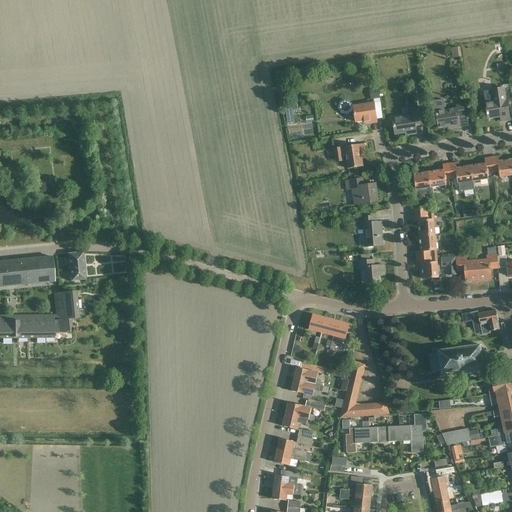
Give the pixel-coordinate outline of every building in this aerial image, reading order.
[(460,47),(451,48),(452,58),(461,57),(460,47)] [(506,63),(499,64),(500,72),(507,71),(506,63)] [(484,92),(485,104),(487,119),(500,117),(500,121),(509,120),(506,100),(505,101),(504,88),(491,90),(491,91),(484,92)] [(431,113),(436,112),(438,128),(452,126),(453,128),(460,127),(458,118),(465,117),(463,103),(456,104),(457,109),(444,111),(442,100),(429,102),(431,114),(431,113)] [(341,104),(340,108),(342,112),(346,113),(349,111),(354,112),(355,122),(364,121),(364,122),(369,121),(369,124),(377,123),(376,119),(374,103),(353,106),(353,107),(350,107),(348,103),(344,102),(341,104)] [(380,102),(374,103),(376,119),(382,119),(380,102)] [(291,105),(284,106),(287,123),(294,122),(292,113),(291,105)] [(414,125),(421,124),(419,110),(412,111),(413,116),(392,119),(394,135),(409,132),(410,135),(415,134),(414,125)] [(360,154),(365,153),(364,144),(344,147),(345,150),(341,150),(340,148),(333,149),(336,163),(342,161),(342,156),(346,156),(348,169),(362,167),(360,154)] [(497,157),(490,158),(493,173),(499,172),(500,178),(511,175),(511,159),(498,162),(497,157)] [(485,164),(470,166),(473,182),(487,179),(487,174),(493,173),(490,158),(484,159),(485,164)] [(455,163),(449,164),(451,179),(457,178),(458,184),(473,182),(470,166),(456,168),(455,163)] [(443,170),(428,172),(431,188),(446,186),(445,180),(451,179),(449,164),(442,165),(443,170)] [(431,188),(428,172),(413,175),(416,190),(431,188)] [(354,205),(378,202),(375,184),(363,186),(362,179),(347,181),(349,190),(352,190),(354,205)] [(433,214),(427,214),(412,216),(413,222),(418,222),(419,237),(435,235),(433,214)] [(365,247),(382,245),(380,222),(375,223),(375,217),(357,218),(358,227),(363,227),(365,247)] [(415,252),(416,258),(437,257),(435,235),(419,237),(420,251),(415,252)] [(486,248),(487,256),(486,256),(486,260),(466,261),(466,258),(455,258),(457,272),(464,272),(465,282),(491,280),(490,269),(498,269),(496,255),(495,247),(486,248)] [(82,252),(67,254),(68,268),(69,277),(69,281),(71,281),(85,280),(83,267),(82,252)] [(51,257),(0,261),(0,285),(53,281),(51,257)] [(437,257),(416,258),(416,265),(421,264),(423,279),(438,278),(437,257)] [(454,258),(441,259),(442,267),(447,266),(448,275),(456,275),(454,258)] [(379,276),(384,276),(384,266),(374,266),(373,260),(359,261),(360,268),(364,268),(366,283),(380,282),(379,276)] [(57,293),(57,302),(77,300),(76,291),(57,293)] [(77,300),(57,302),(58,311),(78,309),(77,300)] [(78,309),(58,311),(59,321),(60,326),(65,325),(65,332),(72,331),(71,319),(79,319),(78,309)] [(470,313),(461,315),(462,323),(472,321),(478,320),(480,320),(482,325),(484,335),(490,334),(490,332),(499,330),(497,322),(498,322),(495,311),(478,314),(477,312),(470,313)] [(309,330),(322,333),(325,319),(313,316),(309,330)] [(12,319),(2,319),(2,338),(12,338),(18,338),(18,329),(12,329),(12,319)] [(18,319),(12,319),(12,329),(18,329),(18,338),(27,338),(27,319),(18,319)] [(36,319),(27,319),(27,338),(36,338),(36,319)] [(45,319),(36,319),(36,338),(45,338),(45,319)] [(54,319),(45,319),(45,338),(54,338),(54,333),(65,332),(65,325),(60,326),(59,321),(54,321),(54,319)] [(325,319),(322,333),(333,336),(337,322),(325,319)] [(337,322),(333,336),(345,339),(349,325),(337,322)] [(440,322),(433,323),(436,337),(443,336),(442,335),(446,335),(444,323),(441,323),(440,322)] [(451,372),(452,373),(453,373),(453,372),(458,371),(458,372),(460,372),(460,371),(465,370),(465,371),(466,371),(466,370),(472,369),(472,370),(473,370),(473,369),(483,367),(482,360),(484,360),(483,359),(484,359),(487,358),(487,359),(488,358),(487,353),(486,353),(483,353),(482,353),(482,352),(481,352),(480,345),(469,346),(469,345),(468,345),(469,346),(463,347),(463,346),(462,346),(462,347),(456,348),(456,347),(455,347),(455,348),(449,349),(449,348),(448,348),(448,350),(440,351),(439,349),(438,350),(438,351),(435,351),(435,353),(429,354),(432,373),(441,372),(441,374),(442,373),(442,375),(443,374),(443,373),(451,372)] [(353,362),(350,373),(356,374),(359,363),(353,362)] [(359,363),(356,374),(362,376),(365,364),(359,363)] [(296,368),(293,380),(320,386),(321,381),(316,380),(317,373),(323,374),(325,369),(313,366),(311,372),(296,368)] [(350,373),(349,378),(361,381),(362,376),(356,374),(350,373)] [(487,389),(489,394),(511,389),(511,388),(509,377),(493,381),(491,381),(492,388),(487,389)] [(349,378),(348,384),(360,387),(361,381),(349,378)] [(323,387),(320,386),(293,380),(291,391),(312,397),(314,390),(322,392),(323,387)] [(348,384),(346,389),(358,392),(360,387),(348,384)] [(346,389),(345,395),(357,398),(358,392),(346,389)] [(511,389),(489,394),(491,406),(511,401),(511,389)] [(345,395),(344,401),(356,403),(357,398),(345,395)] [(356,403),(344,401),(340,419),(362,417),(361,405),(356,403)] [(288,403),(285,415),(307,420),(307,419),(313,421),(314,416),(309,414),(310,408),(319,410),(320,405),(306,402),(305,407),(303,406),(288,403)] [(386,403),(378,403),(379,416),(389,415),(386,403)] [(501,415),(502,422),(511,419),(511,407),(493,411),(494,417),(501,415)] [(403,426),(399,426),(400,441),(403,440),(403,441),(411,441),(411,453),(423,452),(422,432),(426,431),(425,414),(413,415),(414,426),(403,426)] [(307,420),(285,415),(282,427),(297,430),(299,422),(306,424),(307,420)] [(511,419),(502,422),(504,428),(497,430),(498,435),(511,432),(511,419)] [(399,426),(369,428),(370,443),(378,443),(378,441),(389,441),(389,442),(397,442),(397,441),(400,441),(399,426)] [(370,443),(369,428),(349,429),(349,435),(345,435),(346,454),(356,453),(356,444),(364,443),(364,442),(370,442),(370,443)] [(468,428),(462,430),(465,442),(469,441),(471,441),(469,431),(468,428)] [(477,429),(469,431),(471,441),(479,439),(477,429)] [(314,434),(299,430),(298,436),(313,439),(314,434)] [(462,430),(456,431),(459,443),(463,443),(465,442),(462,430)] [(456,431),(450,432),(453,445),(459,443),(456,431)] [(450,432),(441,434),(442,434),(446,443),(447,446),(453,445),(450,432)] [(511,432),(498,435),(488,437),(490,448),(507,444),(509,453),(511,452),(511,432)] [(442,434),(436,437),(440,445),(446,443),(442,434)] [(313,439),(298,436),(296,443),(311,447),(313,439)] [(279,439),(276,451),(305,457),(307,452),(293,449),(294,442),(279,439)] [(305,457),(276,451),(274,463),(288,466),(290,459),(297,461),(297,460),(304,462),(305,457)] [(332,457),(331,465),(343,466),(345,466),(346,458),(332,457)] [(435,467),(447,465),(446,459),(434,461),(435,467)] [(431,480),(433,491),(454,487),(453,482),(445,484),(443,475),(453,474),(452,468),(436,471),(437,476),(437,478),(431,480)] [(275,476),(273,487),(302,491),(303,486),(296,486),(297,479),(303,480),(309,481),(310,475),(292,472),(280,470),(280,476),(275,476)] [(340,490),(340,495),(349,496),(355,496),(370,498),(372,486),(362,484),(363,478),(351,477),(350,484),(356,484),(355,491),(349,490),(348,491),(340,490)] [(454,487),(433,491),(435,503),(448,500),(447,494),(453,492),(453,493),(461,492),(459,486),(454,487)] [(302,491),(273,487),(272,499),(285,501),(286,494),(302,496),(302,491)] [(511,504),(511,493),(507,494),(506,490),(503,490),(504,494),(501,495),(503,502),(511,500),(511,504)] [(480,494),(471,496),(476,508),(482,505),(480,494)] [(355,496),(354,508),(369,510),(370,498),(355,496)] [(288,500),(287,507),(300,508),(301,502),(288,500)] [(448,500),(435,503),(437,511),(450,511),(453,511),(458,511),(465,509),(471,508),(469,503),(464,504),(464,503),(458,504),(458,505),(450,507),(448,500)]
